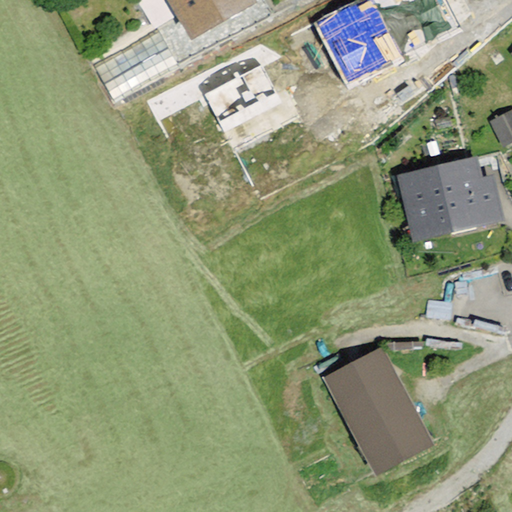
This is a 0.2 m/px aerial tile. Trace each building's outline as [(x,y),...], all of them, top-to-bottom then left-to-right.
[(252,0),(171,0),(191,35),(253,1),(252,0)] [(445,0),(357,0),(312,24),(345,89),(460,27),(445,0)] [(511,109),(491,116),(500,143),(511,139),(511,109)] [(472,161),(401,177),(415,239),(501,220),(491,178),(477,181),(472,161)] [(332,378),(376,465),(430,437),(386,351),(332,378)]
